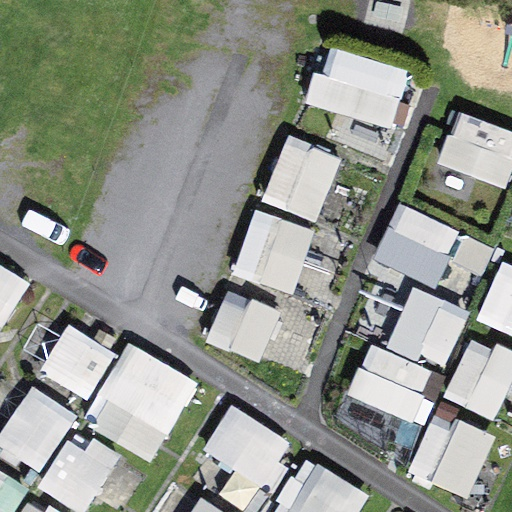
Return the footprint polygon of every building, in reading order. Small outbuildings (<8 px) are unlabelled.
[(408,0),(404,21),(450,32),(457,3),(446,0),(408,0)] [(401,127),(412,66),(320,50),(309,111),(401,127)] [(508,192),(511,181),(511,130),(460,111),(439,165),(508,192)] [(263,202),(319,225),(347,158),(291,135),(263,202)] [(376,261),(439,289),(465,231),(402,203),(376,261)] [(235,274),(294,295),(318,229),(259,208),(235,274)] [(0,331),(2,332),(32,282),(0,262),(0,331)] [(511,265),(506,262),(479,321),(511,335),(511,265)] [(448,369),(471,312),(413,289),(390,346),(448,369)] [(208,343),(259,366),(282,312),(231,290),(208,343)] [(268,362),(307,377),(330,317),(290,302),(268,362)] [(42,373),(88,402),(118,355),(72,326),(42,373)] [(511,355),(478,338),(448,397),(497,423),(511,394),(511,355)] [(373,345),(351,397),(416,424),(437,371),(373,345)] [(165,460),(195,376),(121,349),(91,433),(165,460)] [(13,423),(0,436),(0,444),(30,473),(73,428),(26,384),(0,411),(13,423)] [(268,495),(299,447),(235,407),(205,455),(268,495)] [(438,413),(413,477),(474,502),(499,438),(438,413)] [(80,511),(118,511),(141,471),(78,436),(46,493),(80,511)] [(287,511),(364,511),(373,495),(313,463),(287,511)] [(0,511),(13,511),(26,486),(0,473),(0,511)] [(222,511),(201,494),(185,511),(222,511)] [(51,511),(31,501),(25,511),(51,511)]
